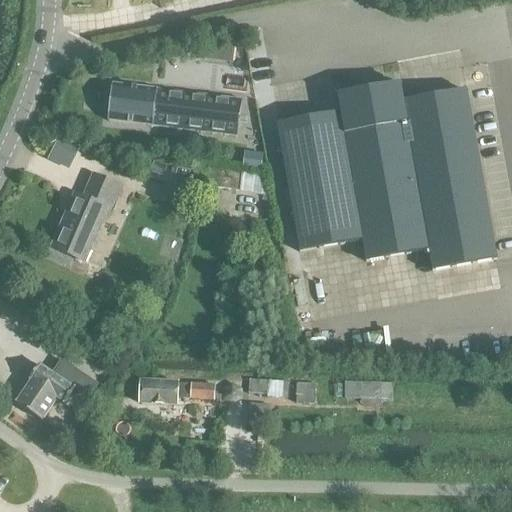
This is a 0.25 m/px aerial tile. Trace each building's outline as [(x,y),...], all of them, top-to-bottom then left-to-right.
[(237,139),(239,123),(242,101),(114,85),(109,122),(237,139)] [(408,124),(346,136),(342,115),(277,126),(300,254),(363,242),(366,263),(431,252),(408,124)] [(201,165),(199,188),(248,194),(251,172),(201,165)] [(111,212),(122,188),(94,176),(84,199),(75,195),(52,249),(85,263),(108,211),(111,212)] [(42,422),(42,421),(56,399),(65,405),(75,390),(40,367),(30,381),(32,383),(17,405),(42,422)] [(177,407),(177,399),(215,401),(215,387),(191,386),(178,385),(142,383),(140,405),(177,407)] [(266,410),(276,410),(276,404),(287,405),(289,386),(257,384),(255,403),(266,404),(266,410)]
